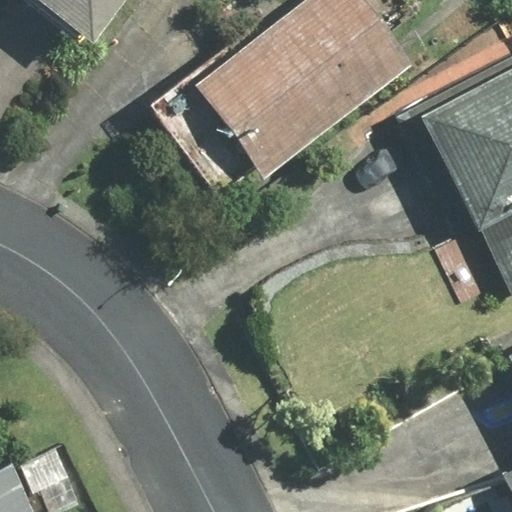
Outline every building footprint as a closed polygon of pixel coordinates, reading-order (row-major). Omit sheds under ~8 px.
[(34,0),(86,40),(117,0),(34,0)] [(279,2),(146,109),(225,207),(409,58),(361,0),(298,0),(286,10),(279,2)] [(511,62),(412,104),(462,224),(432,237),(456,296),(499,278),(506,295),(511,292),(511,62)] [(511,375),(511,465),(476,486),(490,511),(511,511),(511,350),(501,356),(511,375)] [(30,511),(8,464),(0,467),(0,511),(30,511)]
